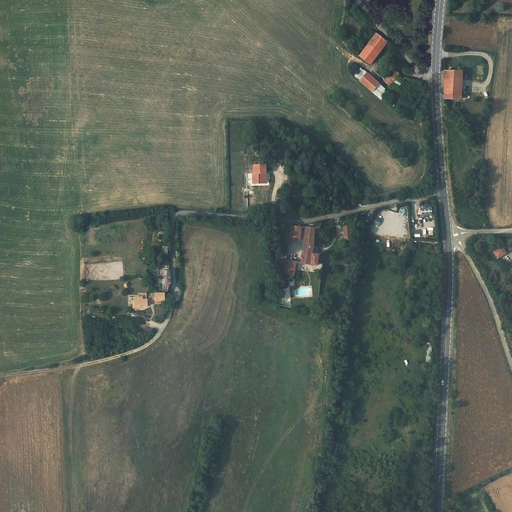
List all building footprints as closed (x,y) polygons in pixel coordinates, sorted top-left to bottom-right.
[(370,64),(387,42),(376,34),(359,56),(370,64)] [(359,81),(367,73),(361,68),(354,76),(359,81)] [(390,85),(399,73),(393,69),(391,71),(384,81),(390,85)] [(462,83),(462,71),(444,71),(444,99),(458,99),(462,99),(462,93),(462,83)] [(379,83),(367,73),(359,81),(371,91),(379,83)] [(388,91),(379,83),(371,91),(381,100),(388,91)] [(266,173),(266,164),(253,165),(253,173),(252,173),(253,183),(258,183),(258,181),(264,181),(263,173),(266,173)] [(432,207),(422,208),(422,216),(433,215),(432,207)] [(298,249),(301,227),(292,226),(288,247),(298,249)] [(314,235),(314,228),(308,227),(307,233),(306,236),(305,236),(304,242),(303,242),(300,263),(317,265),(318,254),(312,253),(313,237),(314,235)] [(502,246),(493,252),(498,258),(506,253),(502,246)] [(294,275),(297,254),(298,249),(288,247),(283,274),(294,275)] [(122,263),(87,264),(87,280),(122,278),(122,263)] [(170,284),(169,268),(162,269),(162,275),(163,275),(163,279),(162,283),(162,284),(163,284),(162,290),(167,291),(169,283),(170,284)] [(147,305),(154,300),(155,300),(155,303),(164,303),(164,293),(155,293),(155,294),(152,294),(146,298),(142,299),(142,297),(138,297),(134,297),(134,307),(143,307),(143,306),(147,305)]
